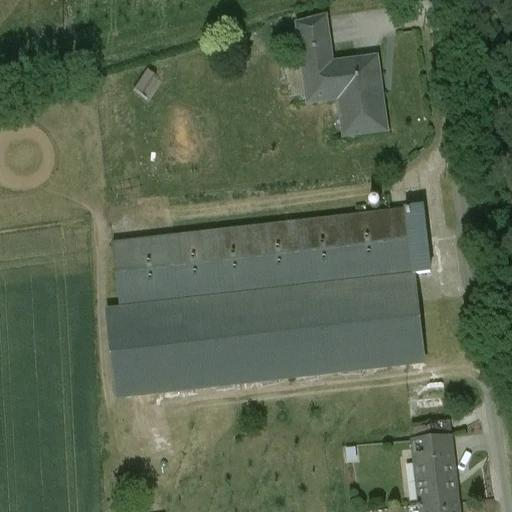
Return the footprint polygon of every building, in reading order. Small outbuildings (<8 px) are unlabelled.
[(302,24),(304,51),(328,49),(326,23),(302,24)] [(328,49),(304,51),(307,91),(340,89),(343,135),(386,132),(382,60),(329,64),(328,49)] [(423,208),(403,211),(410,274),(430,272),(423,208)] [(403,211),(113,243),(120,306),(410,274),(403,211)] [(424,364),(414,278),(109,313),(119,400),(424,364)] [(452,437),(412,442),(420,507),(459,502),(452,437)] [(460,511),(459,502),(420,507),(420,511),(460,511)]
